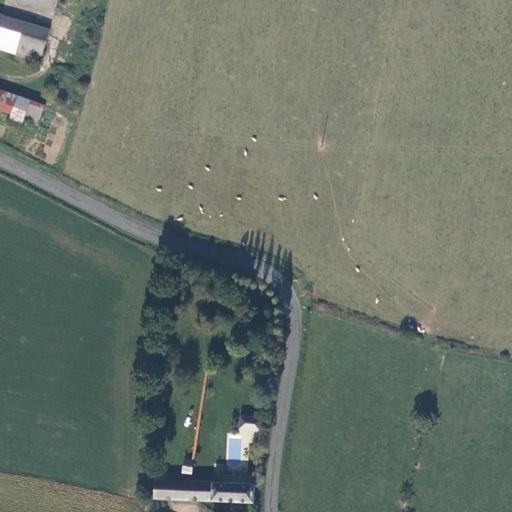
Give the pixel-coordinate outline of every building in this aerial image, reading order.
[(26,0),(52,9),(54,0),(26,0)] [(20,35),(25,20),(0,11),(0,29),(19,36),(20,35)] [(20,35),(43,43),(48,27),(25,20),(20,35)] [(0,45),(14,50),(14,52),(38,60),(43,43),(20,35),(19,36),(0,29),(0,45)] [(44,102),(0,87),(0,108),(11,112),(10,117),(23,121),(24,119),(37,124),(44,102)] [(259,432),(261,418),(239,415),(238,429),(259,432)] [(192,474),(193,459),(185,457),(184,472),(192,474)] [(156,472),(155,499),(164,500),(164,480),(165,473),(156,472)] [(164,480),(164,500),(175,500),(176,480),(164,480)] [(257,503),(258,483),(176,480),(175,500),(257,503)]
